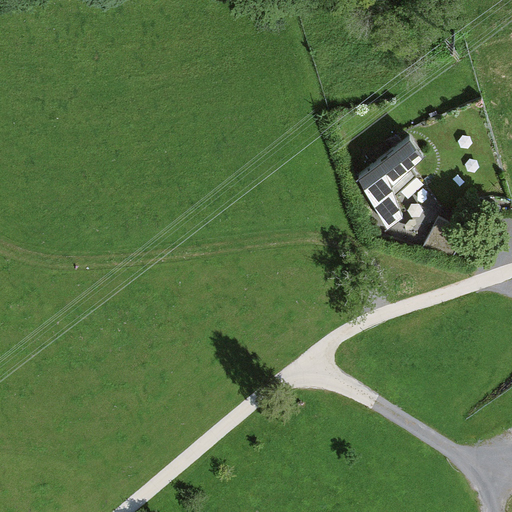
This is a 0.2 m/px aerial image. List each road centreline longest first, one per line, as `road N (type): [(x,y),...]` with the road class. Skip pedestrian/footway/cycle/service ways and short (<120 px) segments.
road 1 (track): [(487,276),(339,233),(41,259),(0,249)]
road 2 (track): [(511,269),(333,338),(128,511)]
road 3 (track): [(303,362),(413,436),(511,488)]
